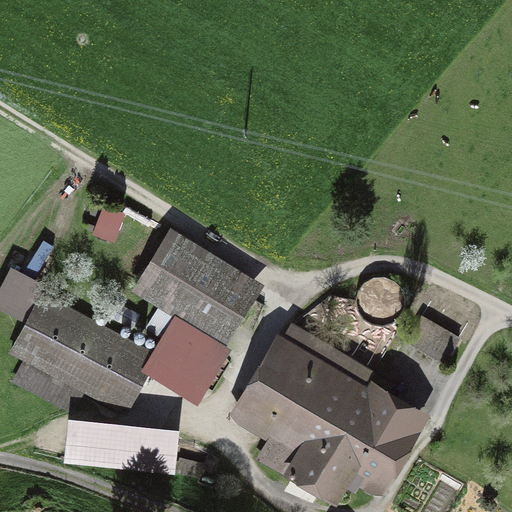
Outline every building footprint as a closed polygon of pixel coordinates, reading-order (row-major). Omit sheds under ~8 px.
[(105,208),(96,232),(112,239),(122,214),(105,208)] [(179,311),(174,318),(220,346),(250,296),(164,244),(138,286),(179,311)] [(0,313),(21,324),(41,288),(10,271),(0,289),(0,313)] [(15,379),(72,410),(83,389),(115,405),(129,378),(140,384),(153,360),(155,355),(153,354),(41,294),(11,350),(26,358),(15,379)] [(117,303),(110,316),(131,328),(139,314),(117,303)] [(459,338),(421,316),(407,341),(444,363),(459,338)] [(226,349),(220,346),(174,318),(153,354),(155,355),(153,360),(201,389),(226,349)] [(332,499),(352,466),(375,479),(413,414),(377,394),(371,405),(335,383),(341,373),(309,353),(284,339),(245,403),(280,423),(260,458),(332,499)] [(134,465),(162,468),(164,442),(137,439),(134,465)]
